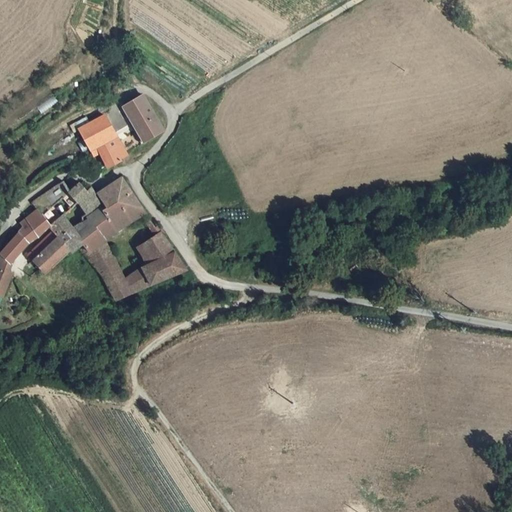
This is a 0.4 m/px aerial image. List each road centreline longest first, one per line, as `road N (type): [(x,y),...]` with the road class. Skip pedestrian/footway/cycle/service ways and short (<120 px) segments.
road 1 (residential): [(511,327),(207,277),(129,174),(170,130),(173,111),(138,82)]
road 2 (track): [(230,511),(131,379),(147,349),(252,297),(255,288)]
